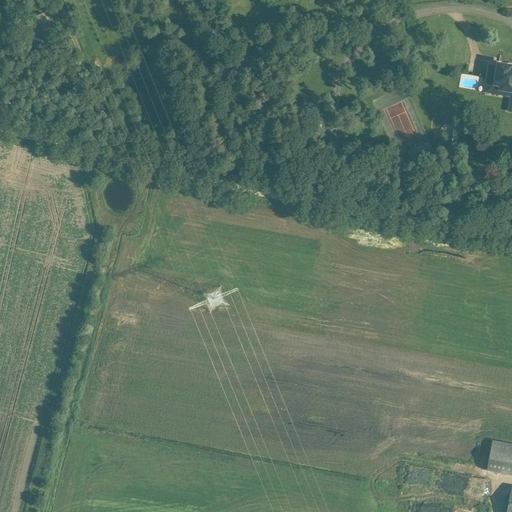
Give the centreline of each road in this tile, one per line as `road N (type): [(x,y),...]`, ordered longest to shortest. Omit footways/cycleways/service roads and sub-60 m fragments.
road 1 (track): [(145,166),(511,240)]
road 2 (track): [(0,129),(145,166)]
